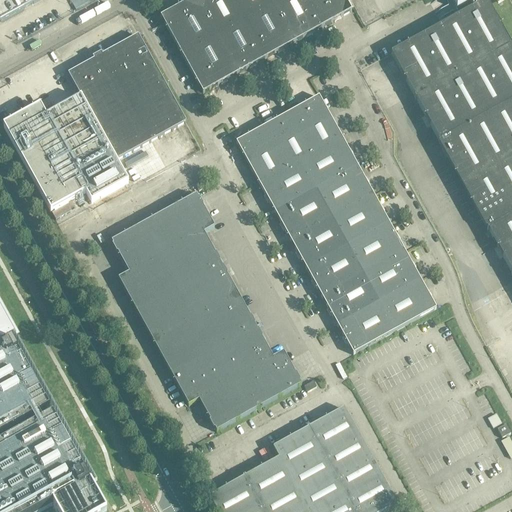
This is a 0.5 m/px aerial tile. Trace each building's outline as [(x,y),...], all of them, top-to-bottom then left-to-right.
[(0,0),(0,22),(41,0),(0,0)] [(87,0),(73,0),(72,1),(76,9),(89,2),(87,0)] [(203,95),(351,12),(352,12),(344,0),(193,0),(160,18),(203,95)] [(482,0),(451,0),(457,10),(470,3),(474,10),(478,7),(476,4),(482,0)] [(511,48),(511,47),(511,45),(510,46),(486,3),(478,7),(474,10),(438,29),(391,55),(391,56),(401,73),(406,82),(415,98),(414,99),(415,101),(416,101),(425,117),(430,126),(439,142),(438,142),(439,145),(440,144),(487,230),(488,232),(489,232),(497,248),(502,257),(511,273),(511,274),(511,275),(511,48)] [(185,124),(148,56),(138,37),(137,37),(102,57),(101,54),(93,59),(94,61),(68,75),(68,76),(81,99),(116,163),(185,124)] [(436,310),(389,226),(319,98),(236,144),(353,356),(436,310)] [(116,163),(81,99),(46,118),(40,108),(4,127),(51,212),(67,204),(71,201),(86,193),(91,204),(127,184),(127,182),(116,163)] [(208,187),(205,181),(195,187),(199,192),(208,187)] [(214,229),(202,208),(203,207),(199,199),(198,199),(196,197),(154,220),(171,251),(203,234),(204,235),(214,229)] [(72,212),(76,210),(71,201),(67,204),(68,205),(52,214),(56,221),(71,212),(72,212)] [(171,251),(154,220),(111,243),(113,246),(112,247),(116,255),(118,255),(129,275),(171,251)] [(136,312),(221,265),(219,263),(220,263),(216,254),(215,255),(204,235),(203,234),(171,251),(129,275),(119,280),(136,312)] [(154,344),(238,297),(227,277),(228,276),(223,268),(222,268),(221,265),(136,312),(154,344)] [(171,376),(256,329),(254,326),(255,326),(250,318),(238,297),(154,344),(171,376)] [(5,315),(0,306),(0,346),(10,341),(17,337),(5,315)] [(188,408),(199,402),(241,378),(273,361),(273,360),(261,339),(262,339),(258,331),(257,331),(256,329),(171,376),(188,408)] [(11,344),(10,341),(0,346),(0,439),(32,422),(37,419),(49,412),(12,344),(11,344)] [(300,383),(296,375),(295,375),(283,354),(273,360),(273,361),(241,378),(259,410),(301,386),(299,383),(300,383)] [(259,410),(241,378),(199,402),(210,422),(209,423),(214,431),(214,430),(216,433),(259,410)] [(316,389),(313,383),(304,388),(307,394),(316,389)] [(391,496),(344,411),(343,410),(309,429),(309,428),(308,429),(353,511),(385,511),(397,506),(391,496)] [(35,427),(0,446),(0,511),(42,511),(52,507),(53,507),(53,508),(55,511),(104,511),(100,503),(91,487),(90,486),(52,418),(40,424),(37,419),(32,422),(35,427)] [(511,434),(506,426),(497,431),(502,439),(511,434)] [(353,511),(308,429),(307,429),(307,430),(273,449),(273,450),(279,459),(308,511),(353,511)] [(508,452),(511,449),(511,450),(511,442),(508,438),(501,443),(508,452)] [(308,511),(279,459),(245,478),(245,477),(244,478),(262,511),(308,511)] [(262,511),(244,478),(242,478),(243,479),(209,498),(209,499),(216,511),(262,511)]
